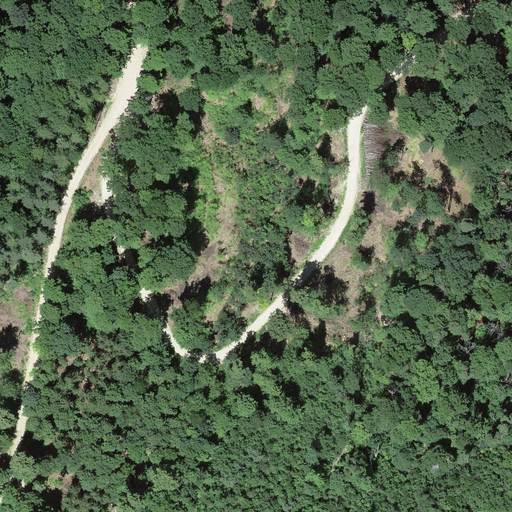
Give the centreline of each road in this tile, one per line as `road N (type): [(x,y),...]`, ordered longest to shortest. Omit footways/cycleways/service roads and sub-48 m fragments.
road 1 (track): [(492,0),(377,89),(356,121),(348,211),(279,309),(210,359),(185,355),(168,339),(107,197),(134,83)]
road 2 (track): [(134,83),(83,164),(54,238),(16,471),(0,497)]
